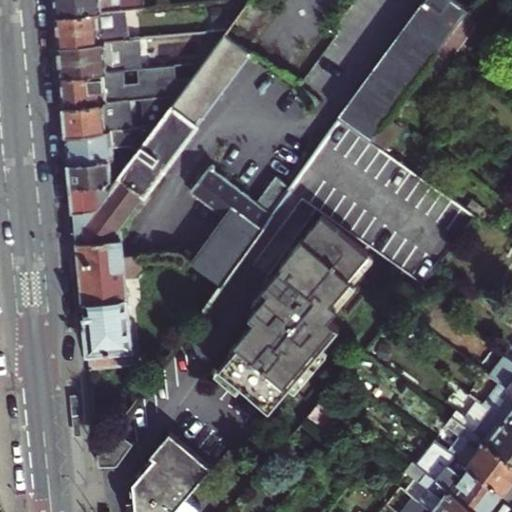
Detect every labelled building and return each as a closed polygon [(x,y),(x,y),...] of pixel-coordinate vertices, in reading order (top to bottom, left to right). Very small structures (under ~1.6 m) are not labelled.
[(55,0),(56,9),(57,15),(118,9),(122,9),(123,9),(145,7),(144,0),(128,0),(126,1),(120,2),(119,0),(101,0),(55,0)] [(437,55),(467,14),(474,5),(467,0),(428,0),(341,119),(374,142),(392,117),(408,95),(423,74),(437,55)] [(246,6),(241,2),(228,19),(233,23),(246,6)] [(222,7),(213,8),(214,21),(223,20),(222,7)] [(118,9),(57,15),(58,30),(59,44),(125,38),(122,9),(118,9)] [(78,241),(124,238),(123,228),(253,53),(226,33),(191,78),(179,93),(172,102),(158,123),(135,153),(116,178),(77,231),(78,241)] [(62,66),(62,74),(143,67),(140,37),(125,38),(59,44),(62,66)] [(143,67),(62,74),(64,98),(65,104),(165,95),(179,93),(191,78),(180,79),(178,63),(143,67)] [(165,95),(65,104),(67,127),(68,133),(113,128),(123,126),(122,121),(134,120),(133,106),(140,105),(165,103),(165,95)] [(141,125),(140,105),(133,106),(134,120),(122,121),(123,126),(128,126),(141,125)] [(392,117),(374,142),(385,151),(404,126),(392,117)] [(474,222),(478,218),(385,151),(374,142),(341,119),(294,184),(425,280),(433,271),(462,236),(474,222)] [(113,128),(68,133),(69,153),(70,160),(114,155),(114,151),(132,149),(135,153),(158,123),(141,125),(128,126),(129,142),(114,143),(113,128)] [(129,142),(128,126),(123,126),(113,128),(114,143),(129,142)] [(72,177),(72,184),(110,179),(112,177),(111,163),(115,163),(114,155),(70,160),(72,177)] [(211,166),(193,191),(227,217),(254,238),(273,213),(260,203),(211,166)] [(110,179),(72,184),(75,215),(77,232),(77,231),(116,178),(113,175),(112,177),(110,179)] [(260,203),(273,213),(291,188),(277,179),(260,203)] [(193,263),(221,284),(254,238),(227,217),(193,263)] [(325,219),(284,267),(287,270),(256,306),(260,309),(252,319),(258,324),(232,355),(235,357),(217,377),(239,396),(243,391),(272,415),(293,391),(297,395),(329,357),(324,353),(341,333),(331,324),(360,290),(354,285),(375,260),(325,219)] [(124,238),(78,241),(80,260),(125,256),(124,238)] [(84,306),(89,353),(133,348),(125,256),(80,260),(84,306)] [(89,353),(91,368),(135,363),(133,348),(89,353)] [(508,387),(511,381),(511,360),(505,355),(491,375),(508,387)] [(511,390),(508,387),(491,375),(485,371),(481,376),(495,386),(504,393),(491,411),(504,421),(505,420),(511,424),(511,390)] [(504,393),(495,386),(482,404),(488,409),(491,411),(504,393)] [(479,426),(491,411),(488,409),(482,404),(470,420),(479,426)] [(504,421),(491,411),(479,426),(470,420),(457,410),(453,416),(511,460),(511,424),(505,420),(504,421)] [(511,479),(511,460),(453,416),(449,422),(458,428),(464,433),(450,452),(467,465),(503,492),(511,479)] [(172,511),(187,496),(221,459),(177,422),(156,445),(158,447),(151,455),(135,473),(138,490),(134,491),(134,498),(135,506),(139,505),(140,511),(172,511)] [(116,459),(131,438),(116,426),(99,450),(100,462),(116,459)] [(458,428),(443,447),(450,452),(464,433),(458,428)] [(461,473),(467,465),(450,452),(443,447),(441,446),(424,469),(430,474),(434,468),(440,473),(446,464),(461,473)] [(480,511),(464,500),(430,474),(424,469),(411,460),(403,471),(409,475),(401,486),(416,498),(434,511),(480,511)] [(503,492),(467,465),(461,473),(446,464),(440,473),(434,468),(430,474),(464,500),(480,511),(487,511),(494,504),(503,492)] [(201,511),(203,510),(187,496),(172,511),(201,511)] [(434,511),(416,498),(404,511),(434,511)]
